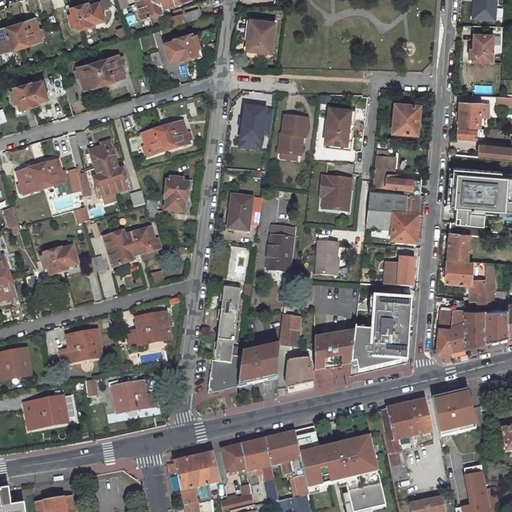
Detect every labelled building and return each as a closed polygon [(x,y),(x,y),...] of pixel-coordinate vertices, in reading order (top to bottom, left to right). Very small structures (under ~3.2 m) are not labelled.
[(71,15),(67,17),(70,28),(74,27),(75,30),(85,28),(94,25),(94,23),(103,20),(101,12),(109,9),(108,7),(111,6),(108,0),(86,0),(88,3),(69,9),(71,15)] [(125,0),(117,0),(120,9),(127,7),(125,0)] [(165,12),(163,7),(186,0),(185,0),(136,0),(142,19),(165,12)] [(493,0),(493,10),(504,11),(504,0),(493,0)] [(198,8),(181,13),(183,22),(201,17),(198,8)] [(34,19),(0,29),(0,53),(40,42),(34,19)] [(85,28),(87,35),(96,33),(94,25),(85,28)] [(248,25),(244,56),(269,59),(272,28),(248,25)] [(469,47),(469,57),(474,57),(474,60),(492,61),(493,33),(472,32),(471,47),(469,47)] [(175,43),(165,45),(170,62),(180,59),(181,61),(198,56),(196,50),(200,48),(197,37),(193,38),(193,35),(175,40),(175,43)] [(159,53),(152,55),(155,68),(163,66),(159,53)] [(97,63),(103,85),(124,79),(118,57),(97,63)] [(103,85),(97,63),(78,68),(84,90),(103,85)] [(54,97),(49,80),(42,82),(47,99),(54,97)] [(31,82),(13,88),(14,91),(11,92),(14,104),(18,103),(20,110),(38,105),(37,102),(47,99),(42,82),(32,85),(31,82)] [(74,85),(66,87),(70,103),(78,101),(74,85)] [(494,99),(494,107),(505,108),(506,99),(500,99),(494,99)] [(478,128),(479,116),(483,116),(483,102),(460,101),(458,127),(478,128)] [(193,103),(186,105),(190,118),(197,116),(193,103)] [(394,103),(391,133),(416,135),(418,105),(394,103)] [(268,134),(272,110),(242,105),(235,149),(260,153),(263,134),(268,134)] [(349,110),(328,107),(323,142),(345,144),(349,110)] [(323,142),(323,147),(349,150),(354,110),(349,110),(345,144),(323,142)] [(184,119),(164,126),(170,148),(191,141),(184,119)] [(306,125),(282,122),(280,141),(279,140),(276,159),(279,159),(296,162),(299,162),(300,149),(298,149),(298,144),(301,144),(303,144),(306,125)] [(164,126),(143,133),(150,155),(170,148),(164,126)] [(478,128),(458,127),(457,138),(477,139),(478,128)] [(83,132),(76,134),(80,147),(86,144),(83,132)] [(98,173),(95,173),(102,196),(131,188),(124,165),(119,167),(112,144),(92,150),(98,173)] [(511,145),(480,144),(479,155),(509,158),(511,157),(511,145)] [(420,180),(386,177),(387,156),(375,155),(372,186),(403,188),(402,194),(419,196),(420,180)] [(59,162),(20,175),(26,194),(66,181),(59,162)] [(326,175),(320,174),(318,195),(322,196),(323,185),(325,185),(326,175)] [(350,178),(326,175),(325,185),(323,185),(322,196),(320,206),(346,209),(350,178)] [(168,198),(167,208),(183,210),(185,200),(188,200),(190,179),(171,176),(170,179),(167,179),(165,197),(168,198)] [(454,176),(452,200),(473,201),(475,178),(454,176)] [(94,190),(85,193),(88,206),(98,204),(94,190)] [(136,207),(147,203),(143,190),(132,193),(136,207)] [(392,230),(391,239),(416,241),(419,196),(402,194),(369,191),(365,227),(392,230)] [(228,221),(226,233),(247,236),(248,229),(257,231),(260,204),(231,200),(230,209),(233,209),(231,221),(228,221)] [(72,211),(76,225),(89,222),(86,207),(72,211)] [(100,207),(92,209),(94,217),(102,215),(100,207)] [(19,226),(14,208),(3,211),(8,229),(11,229),(19,226)] [(151,208),(150,215),(159,216),(163,217),(163,210),(151,208)] [(500,225),(501,215),(473,213),(472,223),(480,224),(500,225)] [(450,221),(447,257),(468,258),(470,235),(479,236),(480,224),(472,223),(450,221)] [(97,223),(89,225),(92,238),(99,236),(97,223)] [(364,236),(364,238),(391,239),(392,230),(365,227),(364,236)] [(125,232),(105,237),(113,266),(133,260),(133,257),(159,249),(153,228),(126,236),(125,232)] [(340,243),(316,241),(314,276),(338,277),(340,243)] [(165,245),(164,251),(177,254),(178,247),(165,245)] [(45,258),(40,259),(43,269),(48,267),(50,274),(69,269),(68,266),(78,263),(73,246),(63,249),(63,248),(44,253),(45,258)] [(268,246),(263,288),(284,291),(290,249),(268,246)] [(103,255),(95,258),(99,270),(106,268),(103,255)] [(3,256),(0,257),(0,301),(15,297),(3,256)] [(92,258),(86,260),(89,274),(96,272),(92,258)] [(400,258),(399,285),(412,286),(414,260),(400,258)] [(447,260),(445,282),(469,283),(472,284),(472,277),(473,261),(447,260)] [(486,296),(492,296),(494,296),(494,262),(486,261),(486,276),(486,296)] [(153,285),(164,281),(160,271),(150,274),(153,285)] [(486,276),(472,277),(472,284),(469,283),(469,296),(469,298),(475,298),(476,311),(465,311),(465,347),(487,342),(486,315),(486,311),(486,296),(486,276)] [(386,285),(359,282),(359,285),(354,326),(382,329),(386,285)] [(222,286),(222,294),(239,295),(240,288),(222,286)] [(240,358),(231,357),(239,295),(222,294),(213,362),(211,361),(207,395),(236,388),(240,358)] [(451,318),(450,350),(465,347),(465,311),(465,295),(453,295),(452,302),(451,318)] [(27,296),(22,297),(24,303),(22,303),(26,316),(32,315),(27,296)] [(39,299),(33,300),(37,314),(42,312),(39,299)] [(508,311),(486,315),(487,342),(509,337),(508,311)] [(166,313),(136,318),(138,332),(130,333),(132,346),(171,340),(166,313)] [(298,318),(282,316),(279,346),(278,349),(297,349),(298,318)] [(450,350),(451,318),(440,317),(437,353),(450,350)] [(409,329),(389,328),(388,341),(385,341),(384,362),(398,363),(398,372),(410,369),(411,351),(405,351),(406,343),(409,343),(409,329)] [(97,331),(66,336),(68,349),(60,351),(63,365),(102,358),(97,331)] [(351,360),(353,334),(343,336),(343,338),(336,340),(337,342),(330,343),(330,345),(323,347),(323,349),(314,350),(316,370),(350,363),(351,360)] [(279,346),(241,354),(240,358),(236,388),(255,384),(254,379),(260,377),(262,382),(278,378),(277,359),(278,349),(279,346)] [(27,349),(0,353),(0,381),(31,376),(27,349)] [(358,359),(351,360),(350,363),(348,383),(372,378),(367,354),(357,356),(358,359)] [(315,388),(312,374),(309,355),(288,358),(286,384),(288,394),(315,388)] [(97,397),(94,381),(86,382),(88,399),(97,397)] [(143,382),(113,387),(118,414),(157,408),(154,393),(146,395),(143,382)] [(452,437),(447,418),(457,416),(453,393),(431,398),(440,440),(452,437)] [(63,396),(33,402),(35,415),(27,416),(29,431),(68,424),(63,396)] [(398,453),(395,441),(431,433),(424,400),(379,411),(393,483),(406,481),(401,453),(398,453)] [(511,427),(502,430),(506,453),(511,451),(511,427)] [(286,485),(275,487),(279,504),(308,497),(309,497),(305,477),(294,479),(290,461),(293,460),(296,473),(304,472),(295,432),(265,439),(270,465),(282,463),(286,485)] [(475,511),(491,511),(492,510),(490,504),(488,493),(475,432),(462,435),(468,466),(458,468),(461,482),(469,480),(475,511)] [(265,439),(241,445),(246,471),(262,468),(271,505),(279,504),(275,487),(270,465),(265,439)] [(241,445),(222,450),(228,475),(242,471),(244,476),(247,476),(246,471),(241,445)] [(186,507),(199,504),(195,488),(208,485),(209,490),(218,488),(217,483),(219,482),(211,452),(175,461),(178,474),(186,507)] [(175,461),(167,463),(169,476),(178,474),(175,461)] [(236,497),(228,499),(228,502),(221,504),(223,511),(235,511),(254,507),(250,486),(244,487),(246,498),(237,500),(236,497)] [(365,493),(351,496),(354,511),(361,511),(384,507),(380,488),(365,491),(365,493)] [(495,491),(488,493),(490,504),(498,503),(495,491)] [(22,511),(22,507),(7,509),(5,492),(0,492),(0,511),(22,511)] [(73,511),(70,497),(35,503),(36,511),(73,511)] [(279,504),(271,505),(272,511),(310,511),(308,497),(279,504)] [(444,511),(441,498),(410,505),(411,511),(444,511)] [(186,507),(186,511),(215,511),(213,502),(199,505),(199,504),(186,507)]
